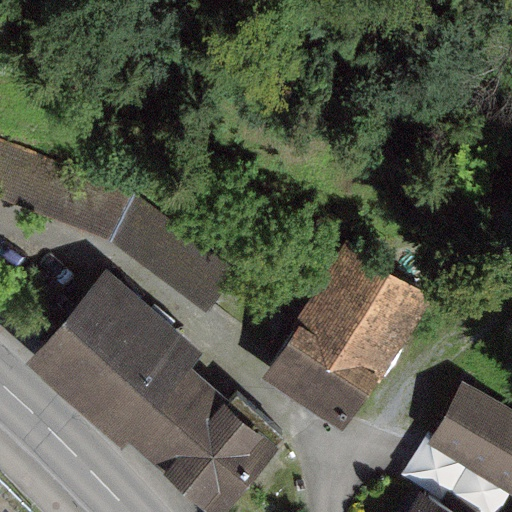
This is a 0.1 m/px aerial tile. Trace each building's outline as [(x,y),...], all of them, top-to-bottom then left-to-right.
[(136,189),(0,137),(0,184),(120,230),(214,302),(239,274),(136,189)] [(421,323),(333,270),(274,367),(362,420),(421,323)] [(293,443),(109,275),(38,351),(136,441),(146,431),(232,510),(293,443)] [(511,408),(470,386),(441,439),(511,478),(511,408)] [(428,437),(409,472),(447,493),(466,458),(428,437)] [(471,511),(433,489),(418,511),(471,511)]
